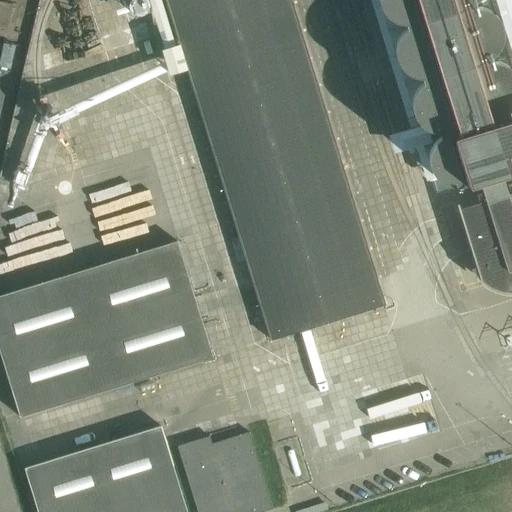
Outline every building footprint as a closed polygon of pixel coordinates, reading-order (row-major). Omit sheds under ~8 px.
[(165,0),(179,45),(187,71),(270,341),(386,306),(291,0),(378,0),(379,4),(381,7),(383,11),(385,14),(388,16),(391,19),(395,20),(399,21),(402,22),(406,22),(407,29),(405,31),(403,34),(401,37),(399,40),(398,44),(398,47),(398,51),(398,54),(399,58),(400,61),(402,64),(404,67),(407,70),(410,72),(413,73),(416,75),(420,75),(423,76),(424,84),(421,86),(419,89),(417,92),(415,96),(414,99),(413,103),(413,107),(414,110),(415,114),(416,117),(418,120),(421,123),(423,126),(426,128),(430,130),(433,131),(437,132),(441,132),(442,139),(439,142),(436,145),(434,148),(433,151),(433,155),(433,159),(433,163),(435,166),(436,170),(439,173),(442,175),(445,177),(448,178),(452,179),(456,179),(460,179),(463,178),(467,176),(480,178),(487,201),(462,206),(460,202),(459,202),(483,285),(485,285),(484,282),(488,284),(491,286),(495,288),(499,289),(503,290),(507,291),(511,292),(511,291),(511,193),(509,194),(504,173),(511,168),(511,115),(509,115),(508,110),(511,107),(511,106),(511,70),(508,66),(500,62),(493,62),(491,56),(494,54),(500,47),(503,41),(504,36),(503,30),(500,20),(493,13),(484,8),(476,8),(474,2),(476,0),(165,0)] [(0,351),(20,418),(213,359),(177,242),(0,297),(0,351)] [(186,511),(161,427),(24,469),(37,511),(186,511)] [(178,447),(197,511),(266,511),(273,510),(250,434),(212,445),(210,437),(178,447)] [(491,460),(482,434),(462,440),(470,467),(491,460)]
